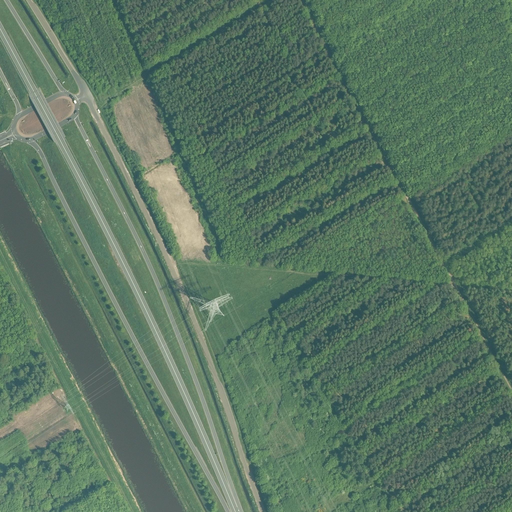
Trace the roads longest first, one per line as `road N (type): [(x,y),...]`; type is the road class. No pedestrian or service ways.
road 1 (trunk): [(235,511),(124,266),(0,29)]
road 2 (unclassified): [(262,511),(216,375),(86,94)]
road 3 (trunk): [(238,511),(148,264),(74,117)]
road 4 (trunk): [(29,140),(228,511)]
